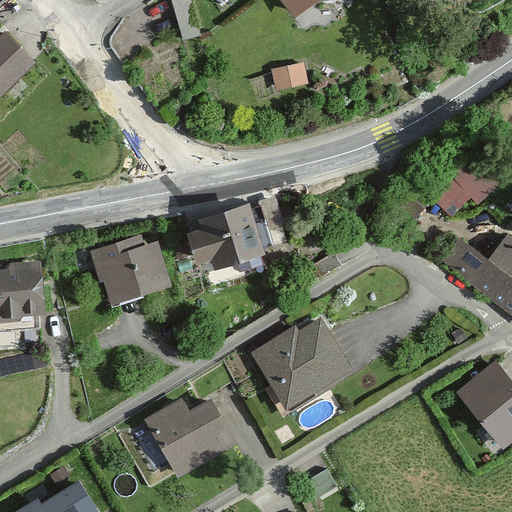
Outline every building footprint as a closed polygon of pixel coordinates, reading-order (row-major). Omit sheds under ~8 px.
[(193,0),(175,0),(184,34),(201,30),(193,0)] [(315,0),(291,0),(301,12),(315,0)] [(3,31),(0,33),(0,102),(38,66),(3,31)] [(278,85),(311,82),(308,59),(276,62),(278,85)] [(511,152),(495,168),(478,149),(433,188),(455,212),(476,193),(482,199),(511,172),(511,152)] [(251,202),(199,216),(203,230),(187,234),(194,260),(213,255),(216,268),(265,255),(251,202)] [(460,236),(442,260),(511,310),(511,234),(508,231),(490,257),(460,236)] [(141,236),(90,255),(112,312),(174,288),(156,240),(145,244),(141,236)] [(40,267),(0,269),(0,320),(44,317),(40,267)] [(297,325),(249,357),(290,419),(358,375),(322,320),(302,333),(297,325)] [(511,382),(496,364),(458,395),(501,448),(511,439),(511,382)] [(184,401),(150,420),(180,474),(238,442),(212,396),(188,410),(184,401)] [(95,511),(75,478),(18,511),(95,511)]
